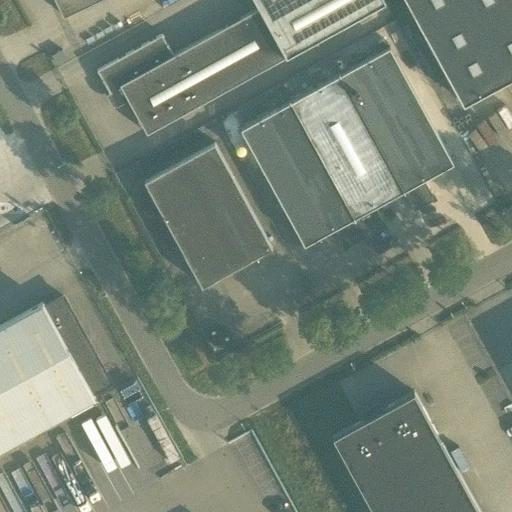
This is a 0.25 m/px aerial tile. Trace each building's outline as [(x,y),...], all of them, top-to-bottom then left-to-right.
[(56,0),(64,15),(95,0),(56,0)] [(147,133),(385,3),(383,0),(255,0),(259,8),(173,55),(162,34),(97,69),(115,102),(127,96),(147,133)] [(511,0),(407,0),(464,102),(511,75),(511,0)] [(339,73),(403,190),(414,210),(432,200),(431,197),(432,193),(424,178),(453,162),(390,46),(339,73)] [(375,206),(403,190),(339,73),(290,100),(365,237),(383,227),(381,224),(382,220),(375,206)] [(348,246),(365,237),(290,100),(241,128),(305,244),(334,228),(342,242),(347,243),(348,246)] [(214,142),(144,180),(202,286),(272,247),(214,142)] [(511,218),(511,207),(502,213),(506,222),(511,218)] [(45,306),(43,302),(0,325),(0,448),(95,397),(92,392),(111,382),(63,296),(45,306)] [(480,511),(414,392),(333,436),(374,511),(480,511)]
